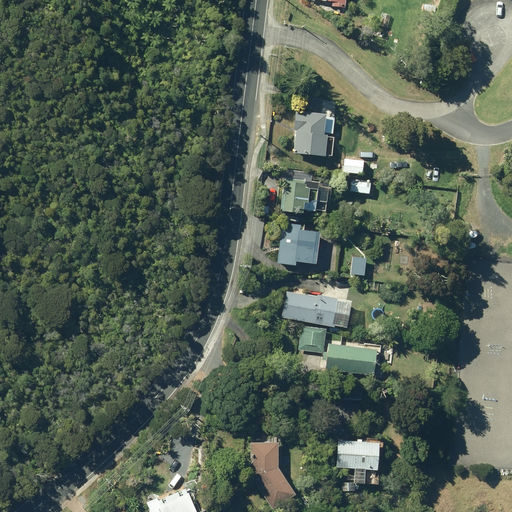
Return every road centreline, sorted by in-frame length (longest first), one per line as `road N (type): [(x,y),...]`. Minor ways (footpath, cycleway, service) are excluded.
road 1 (secondary): [(257,0),(220,271),(205,316),(161,390),(31,511)]
road 2 (unknown): [(432,117),(474,87),(511,30)]
